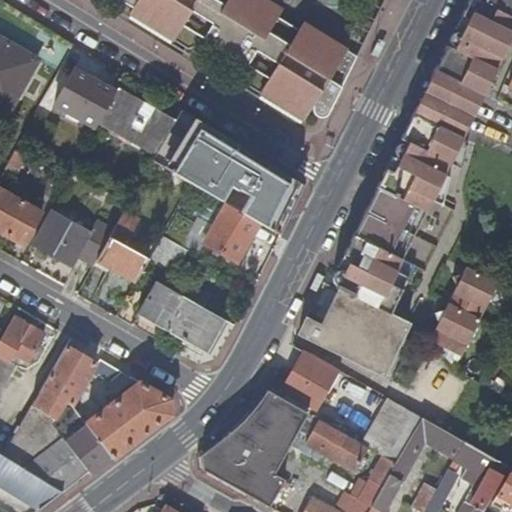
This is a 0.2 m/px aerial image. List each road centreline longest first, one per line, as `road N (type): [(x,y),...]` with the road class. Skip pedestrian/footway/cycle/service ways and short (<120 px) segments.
road 1 (residential): [(334,183),(35,0)]
road 2 (residential): [(0,277),(216,401)]
road 3 (secondary): [(334,183),(216,401)]
road 4 (residential): [(511,134),(387,75)]
road 5 (secondary): [(387,75),(334,183)]
